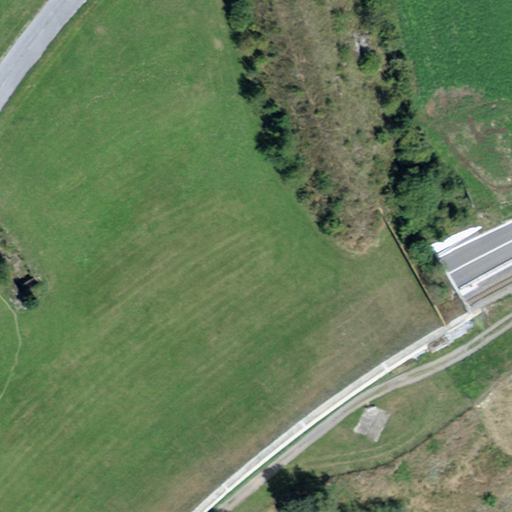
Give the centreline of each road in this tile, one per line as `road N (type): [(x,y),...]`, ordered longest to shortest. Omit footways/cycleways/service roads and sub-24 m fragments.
road 1 (primary): [(126,511),(169,467),(280,381),(446,273)]
road 2 (track): [(511,323),(374,391),(219,511)]
